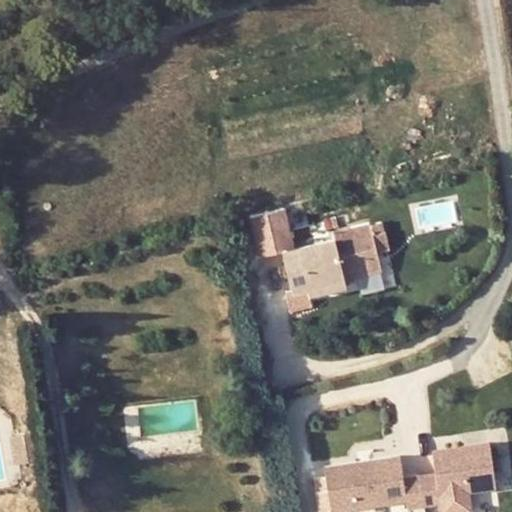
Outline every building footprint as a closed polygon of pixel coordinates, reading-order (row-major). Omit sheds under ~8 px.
[(256,217),(261,240),(290,235),(284,210),(256,217)] [(290,235),(261,240),(264,252),(285,248),(292,286),(307,283),(309,293),(346,287),(345,280),(382,274),(379,256),(391,254),(388,235),(376,237),(375,227),(338,233),(339,240),(292,247),(290,235)] [(292,286),(285,287),(288,307),(311,304),(309,293),(307,283),(292,286)] [(437,473),(421,476),(426,505),(442,503),(443,511),(462,511),(473,510),(470,491),(497,487),(491,442),(434,451),(437,473)] [(426,505),(421,476),(405,478),(402,456),(326,467),(328,477),(330,491),(317,493),(320,511),(333,511),(409,500),(410,507),(426,505)] [(328,477),(315,479),(317,493),(330,491),(328,477)]
